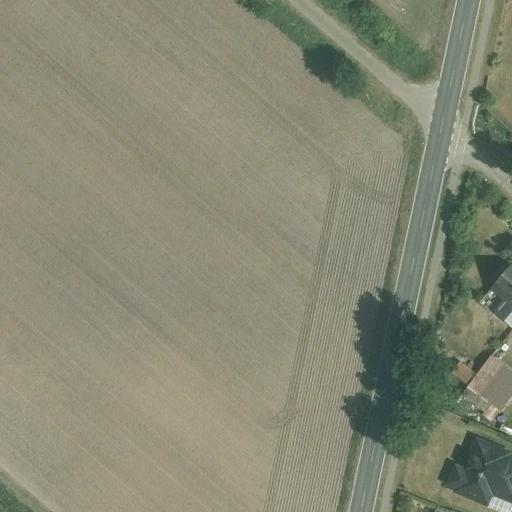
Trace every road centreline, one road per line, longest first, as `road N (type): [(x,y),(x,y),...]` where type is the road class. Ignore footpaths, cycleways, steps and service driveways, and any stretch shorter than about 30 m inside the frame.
road 1 (tertiary): [(447,121),(365,511)]
road 2 (unclassified): [(303,0),(447,121)]
road 3 (tertiary): [(472,0),(447,121)]
